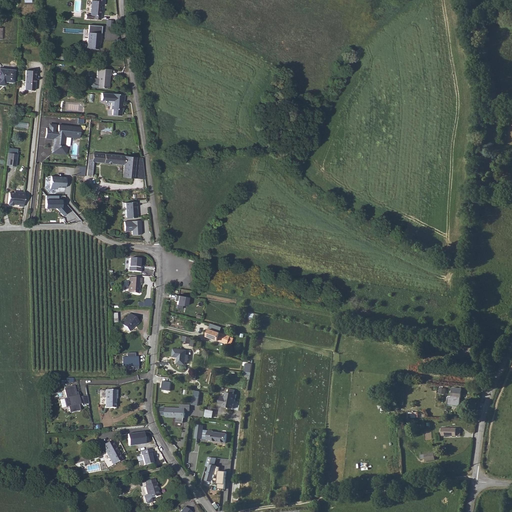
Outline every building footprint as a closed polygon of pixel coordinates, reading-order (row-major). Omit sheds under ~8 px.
[(103,3),(105,3),(105,0),(92,0),(92,14),(88,14),(88,18),(103,18),(103,7),(103,3)] [(90,31),(87,31),(87,38),(85,38),(83,39),(83,44),(84,46),(87,46),(87,47),(99,47),(99,38),(101,38),(101,32),(99,32),(90,31)] [(112,71),(113,63),(98,62),(98,77),(100,77),(100,82),(111,83),(111,78),(110,78),(110,71),(112,71)] [(12,69),(0,67),(0,83),(3,84),(3,80),(11,81),(12,69)] [(33,91),(34,70),(24,70),(23,90),(27,90),(27,91),(29,92),(29,91),(33,91)] [(123,96),(123,89),(100,88),(100,95),(105,95),(105,97),(111,97),(111,103),(113,103),(113,109),(121,109),(122,96),(123,96)] [(123,131),(123,118),(109,117),(108,130),(123,131)] [(55,148),(65,149),(68,147),(68,143),(66,141),(67,136),(65,133),(67,132),(81,133),(82,122),(60,120),(59,129),(56,129),(57,124),(51,123),(48,123),(47,132),(57,134),(56,140),(53,141),(53,145),(55,148)] [(124,175),(144,177),(141,155),(94,152),(90,153),(89,169),(93,169),(94,161),(124,164),(124,175)] [(8,166),(17,167),(19,155),(9,154),(8,166)] [(67,175),(52,173),(51,185),(56,185),(58,186),(66,186),(67,175)] [(24,205),(25,190),(15,189),(15,191),(10,190),(8,202),(11,203),(15,204),(15,202),(18,202),(18,204),(24,205)] [(60,195),(46,195),(46,209),(57,209),(64,217),(67,215),(63,209),(63,199),(60,199),(60,195)] [(127,217),(138,216),(138,211),(137,211),(136,200),(131,200),(131,201),(126,202),(127,217)] [(141,220),(125,221),(125,230),(132,230),(132,235),(141,234),(141,220)] [(140,258),(129,257),(128,271),(139,271),(140,258)] [(129,278),(128,293),(138,294),(139,282),(141,282),(141,278),(129,278)] [(188,295),(179,294),(177,303),(186,305),(188,295)] [(121,324),(129,332),(135,325),(136,326),(139,323),(130,315),(121,324)] [(211,324),(210,327),(207,337),(227,344),(230,336),(221,333),(222,328),(211,324)] [(186,356),(187,351),(174,349),(173,358),(178,358),(177,364),(185,365),(185,363),(187,363),(188,356),(186,356)] [(127,356),(123,357),(123,367),(132,367),(133,370),(138,370),(138,356),(135,356),(135,353),(127,353),(127,356)] [(171,382),(161,381),(160,389),(170,391),(171,382)] [(74,385),(64,387),(67,398),(64,399),(66,406),(69,405),(70,411),(80,409),(74,385)] [(101,406),(112,405),(111,393),(112,393),(112,388),(100,388),(101,406)] [(224,408),(234,409),(235,404),(236,405),(238,395),(236,395),(236,391),(231,390),(230,394),(227,393),(226,398),(221,398),(220,405),(224,406),(224,408)] [(199,392),(194,391),(191,404),(197,405),(199,392)] [(449,402),(458,403),(458,394),(449,394),(449,402)] [(178,421),(185,422),(185,417),(186,418),(186,409),(168,407),(167,416),(178,417),(178,421)] [(214,418),(214,410),(206,409),(206,417),(214,418)] [(442,437),(461,436),(461,429),(456,429),(456,428),(442,428),(442,437)] [(228,434),(214,432),(214,430),(210,430),(209,439),(213,440),(213,441),(227,442),(228,434)] [(143,432),(128,434),(129,445),(144,443),(143,432)] [(113,464),(123,458),(113,439),(103,444),(113,464)] [(150,449),(140,452),(144,465),(153,462),(150,449)] [(217,458),(209,457),(206,466),(209,467),(205,479),(212,481),(214,473),(219,474),(218,488),(225,489),(227,471),(219,470),(220,466),(216,465),(217,458)] [(157,487),(158,486),(157,481),(156,481),(154,477),(145,480),(146,484),(145,485),(148,494),(144,495),(147,503),(153,501),(151,496),(159,494),(157,487)] [(121,497),(128,495),(123,482),(116,485),(121,497)] [(287,487),(283,487),(283,492),(277,492),(278,496),(287,496),(287,487)]
